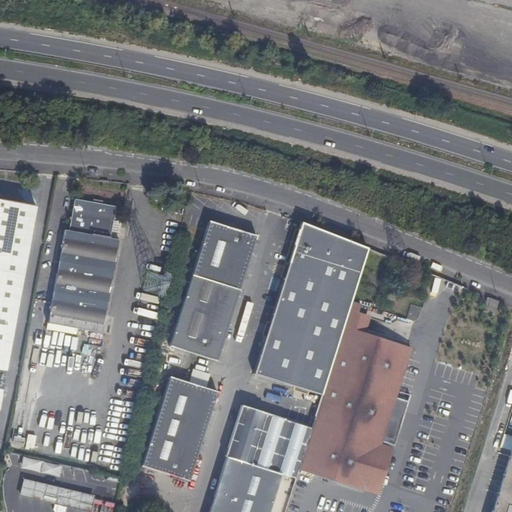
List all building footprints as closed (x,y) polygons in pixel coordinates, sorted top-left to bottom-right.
[(0,392),(0,391),(5,363),(13,322),(18,295),(25,253),(30,226),(34,205),(0,199),(0,392)] [(74,199),(69,224),(111,229),(115,207),(74,199)] [(168,347),(219,363),(259,235),(208,219),(168,347)] [(339,237),(301,222),(291,253),(252,373),(321,395),(337,345),(348,309),(351,302),(368,248),(368,247),(339,237)] [(111,229),(69,224),(68,231),(109,239),(111,229)] [(35,227),(30,226),(25,253),(38,256),(44,229),(35,227)] [(109,239),(68,231),(63,230),(49,307),(46,322),(100,332),(118,241),(109,239)] [(18,295),(13,322),(26,324),(31,297),(22,295),(18,295)] [(500,302),(493,299),(489,310),(497,312),(500,302)] [(298,469),(365,491),(380,445),(381,442),(394,446),(408,403),(394,398),(410,348),(361,332),(366,315),(358,312),(360,305),(351,302),(348,309),(337,345),(321,395),(311,428),(298,469)] [(407,317),(417,320),(420,308),(410,305),(407,317)] [(5,363),(0,391),(13,394),(19,366),(5,363)] [(143,465),(193,481),(220,394),(170,378),(143,465)] [(225,455),(295,478),(298,469),(311,428),(240,405),(225,455)] [(380,445),(365,491),(378,495),(392,449),(380,445)] [(511,511),(511,445),(490,511),(511,511)] [(268,511),(280,477),(221,458),(203,511),(268,511)] [(37,499),(55,503),(58,489),(55,488),(23,480),(20,495),(37,499)] [(65,511),(67,506),(70,492),(58,489),(55,503),(54,510),(54,511),(65,511)] [(70,492),(67,506),(91,511),(94,497),(92,497),(70,492)]
